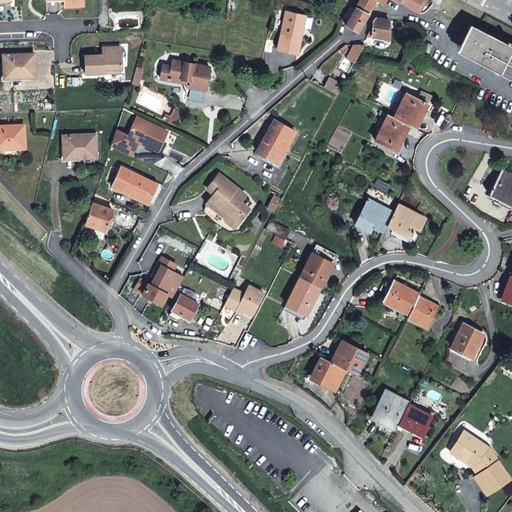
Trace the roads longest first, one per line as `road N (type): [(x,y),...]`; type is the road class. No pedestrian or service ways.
road 1 (residential): [(238,371),(318,335),(350,285),(381,263),(477,271),(489,252),(485,236),(431,181),(426,159),(451,139),(511,148)]
road 2 (residential): [(106,297),(176,179),(339,38),(359,38),(376,10),(424,19),(440,0)]
road 3 (residential): [(420,511),(313,407),(238,371)]
road 4 (primary): [(253,511),(173,429),(155,393)]
road 5 (primary): [(118,430),(161,449),(233,511)]
road 6 (primary): [(105,351),(71,335),(0,266)]
road 7 (primary): [(0,285),(60,350),(75,384)]
